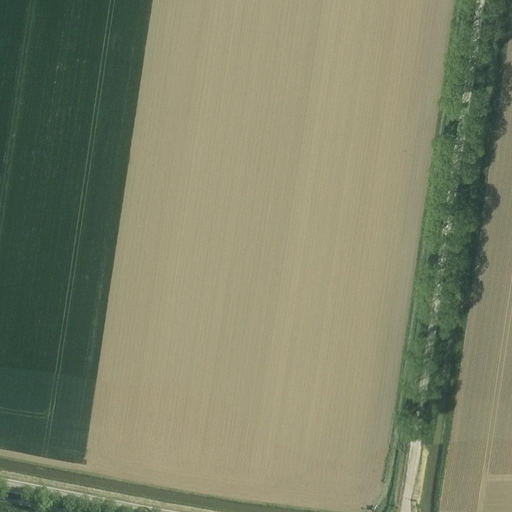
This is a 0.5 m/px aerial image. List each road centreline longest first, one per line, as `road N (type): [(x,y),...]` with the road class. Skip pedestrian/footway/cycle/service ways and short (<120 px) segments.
road 1 (unclassified): [(404,511),(480,0)]
road 2 (secondary): [(144,511),(0,484)]
